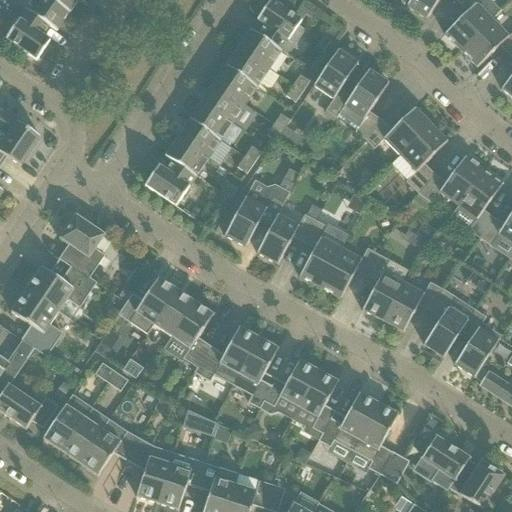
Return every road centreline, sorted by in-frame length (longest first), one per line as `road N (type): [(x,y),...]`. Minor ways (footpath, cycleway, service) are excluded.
road 1 (residential): [(511,441),(423,380),(226,276),(101,194)]
road 2 (residential): [(231,0),(101,194)]
road 3 (residential): [(511,149),(427,66),(334,0)]
road 4 (residential): [(48,103),(117,0)]
